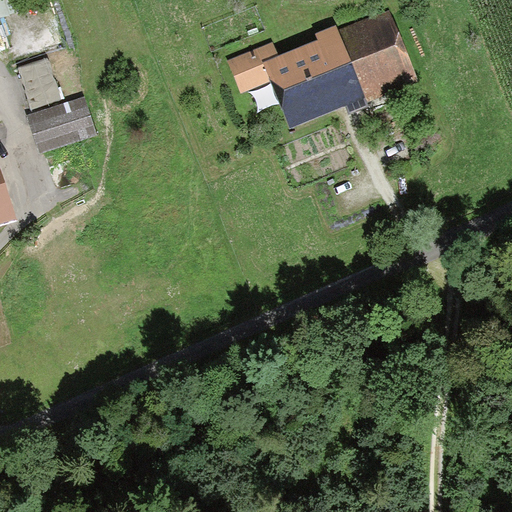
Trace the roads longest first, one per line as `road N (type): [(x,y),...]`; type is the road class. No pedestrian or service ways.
road 1 (residential): [(0,437),(511,210)]
road 2 (track): [(438,511),(432,445),(456,239)]
road 3 (track): [(350,117),(415,257)]
